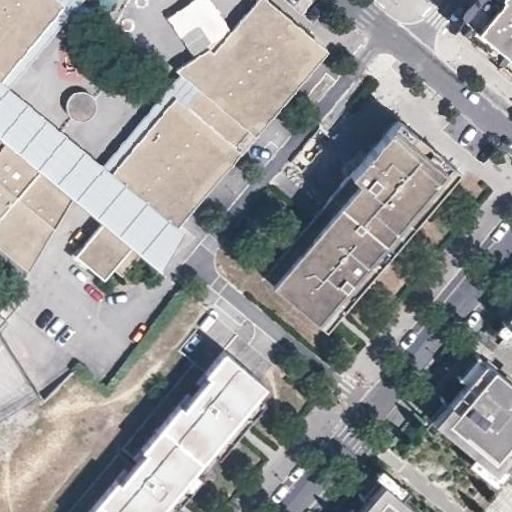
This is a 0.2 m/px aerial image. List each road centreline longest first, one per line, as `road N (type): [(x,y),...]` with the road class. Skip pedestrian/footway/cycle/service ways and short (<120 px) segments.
road 1 (residential): [(387,32),(194,262),(373,412)]
road 2 (residential): [(511,245),(373,412)]
road 3 (residential): [(408,50),(511,139)]
road 4 (residential): [(373,412),(292,511)]
